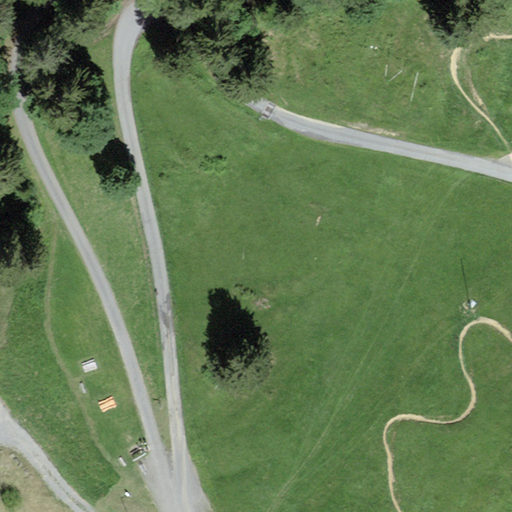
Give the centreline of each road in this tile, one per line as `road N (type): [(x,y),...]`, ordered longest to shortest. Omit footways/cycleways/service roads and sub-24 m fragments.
road 1 (unclassified): [(511,174),(263,107),(219,78),(181,14),(164,7),(140,13),(124,41),(121,79),(167,329),(181,478),(171,491)]
road 2 (track): [(43,0),(25,35),(15,94),(112,310)]
road 3 (unclassified): [(112,310),(171,491)]
road 4 (track): [(90,511),(0,428)]
